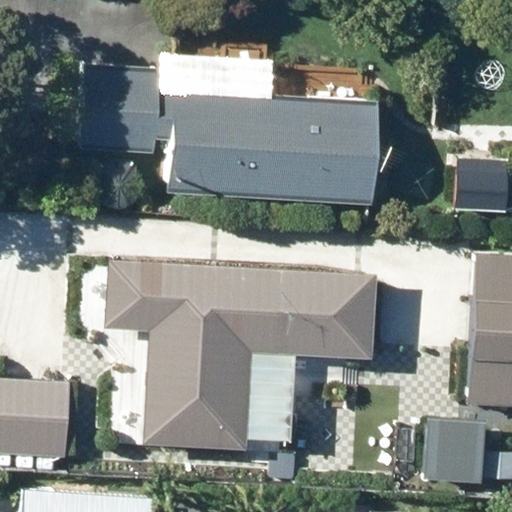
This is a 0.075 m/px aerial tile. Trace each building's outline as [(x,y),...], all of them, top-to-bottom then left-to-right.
[(150,156),(148,196),(352,206),(357,105),(251,100),(253,60),(158,55),(157,72),(69,68),(64,151),(150,156)] [(148,161),(87,160),(87,205),(147,206),(148,161)] [(80,329),(131,332),(124,447),(221,453),(227,355),(348,362),(353,278),(84,262),(80,329)] [(52,382),(0,382),(0,458),(51,459),(52,382)] [(488,412),(429,408),(425,477),(485,480),(488,412)] [(63,426),(62,453),(94,453),(94,426),(63,426)] [(511,426),(493,426),(489,483),(511,484),(511,426)] [(7,491),(5,511),(136,511),(138,503),(7,491)]
